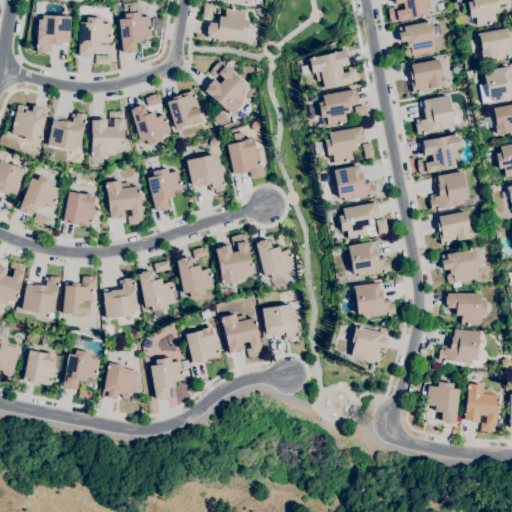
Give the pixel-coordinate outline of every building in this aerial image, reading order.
[(390,22),(389,19),(389,20),(387,11),(388,11),(387,8),(396,6),(396,10),(403,9),(402,2),(394,4),(393,0),(428,0),(429,6),(424,7),(426,15),(422,16),(422,17),(419,18),(419,17),(390,22)] [(476,26),(474,17),(469,18),(466,2),(471,1),(470,0),(505,0),(506,3),(496,5),(498,12),(493,13),(494,22),(489,23),(489,24),(487,25),(487,24),(476,26)] [(125,53),(125,52),(121,53),(117,19),(124,19),(124,13),(123,4),(137,2),(138,12),(139,12),(139,17),(149,16),(150,27),(151,27),(151,29),(150,29),(150,35),(142,36),(142,41),(135,42),(136,51),(133,52),(125,53)] [(211,19),(201,18),(204,3),(213,4),(211,19)] [(239,42),(206,36),(207,33),(205,33),(207,25),(208,25),(208,22),(217,23),(218,16),(224,17),(225,8),(231,8),(233,8),(233,9),(244,11),(242,20),(247,20),(245,36),(240,35),(239,42)] [(45,53),(35,52),(36,47),(35,47),(35,44),(36,44),(37,19),(41,19),(41,15),(70,16),(68,42),(61,42),(61,45),(50,44),(50,52),(46,51),(45,53)] [(88,57),(80,57),(80,56),(77,56),(79,22),(85,22),(86,17),(101,18),(101,23),(110,24),(109,35),(110,35),(110,37),(109,37),(109,43),(100,43),(100,48),(92,47),(92,56),(88,56),(88,57)] [(404,46),(406,45),(405,41),(399,42),(398,32),(397,27),(425,22),(425,21),(427,21),(431,21),(434,37),(431,38),(433,51),(406,56),(403,54),(402,49),(404,46)] [(495,60),(494,57),(482,60),(482,59),(481,59),(479,51),(480,50),(477,33),(505,28),(506,34),(509,34),(510,42),(508,43),(508,45),(511,44),(511,58),(511,59),(511,56),(508,57),(506,58),(506,57),(503,57),(503,59),(495,60)] [(322,88),(320,80),(315,81),(313,72),(310,73),(307,58),(309,58),(309,57),(311,56),(312,57),(342,50),(343,55),(344,54),(347,64),(339,66),(341,73),(347,71),(346,67),(355,65),(358,80),(322,88)] [(109,65),(94,64),(95,55),(110,55),(109,65)] [(417,93),(417,92),(412,93),(410,81),(409,81),(406,65),(409,64),(437,59),(440,76),(441,76),(443,84),(442,84),(442,86),(430,88),(430,91),(419,93),(419,92),(417,93)] [(230,115),(229,113),(228,114),(226,113),(227,112),(203,90),(207,86),(207,85),(213,78),(218,84),(223,79),(218,74),(215,77),(209,71),(211,69),(210,69),(216,63),(217,63),(219,61),(224,65),(241,81),(241,80),(243,82),(243,83),(246,86),(240,92),(244,95),(238,102),(240,104),(230,115)] [(301,74),(299,66),(305,65),(307,73),(301,74)] [(480,103),(477,85),(484,84),(481,71),(507,66),(508,74),(510,74),(511,83),(511,98),(492,102),(492,101),(480,103)] [(326,126),(324,117),(319,118),(316,102),(322,101),(320,95),(353,89),(354,92),(355,92),(356,100),(355,100),(356,103),(347,105),(349,112),(344,113),(345,122),(340,123),(340,124),(337,125),(337,124),(326,126)] [(174,129),(165,102),(172,100),(171,97),(192,90),(193,95),(194,95),(195,97),(194,97),(195,100),(196,100),(199,108),(196,109),(200,120),(199,121),(199,122),(191,125),(191,123),(174,129)] [(147,106),(144,97),(147,97),(147,96),(155,94),(158,93),(161,102),(147,106)] [(422,134),(422,133),(416,134),(414,124),(416,124),(415,119),(422,118),(419,107),(423,106),(422,100),(447,95),(452,123),(448,124),(449,128),(424,133),(422,134)] [(511,134),(509,135),(508,132),(496,134),(496,133),(495,134),(493,125),(495,125),(491,108),(511,103),(511,134)] [(39,142),(23,139),(23,136),(10,133),(12,127),(11,127),(14,115),(9,115),(10,111),(15,112),(17,104),(27,107),(26,110),(30,111),(32,105),(41,107),(41,108),(46,109),(40,137),(41,137),(41,139),(39,139),(39,142)] [(147,145),(145,140),(139,142),(129,110),(133,108),(132,108),(140,105),(140,106),(143,105),(146,114),(153,112),(155,117),(163,114),(164,119),(166,119),(167,121),(165,122),(169,133),(160,135),(162,140),(147,145)] [(356,121),(353,107),(363,105),(363,108),(364,108),(366,116),(365,116),(365,119),(356,121)] [(105,157),(90,157),(90,154),(89,154),(89,152),(90,152),(90,120),(105,120),(105,127),(112,127),(112,120),(108,120),(108,111),(122,111),(122,142),(123,142),(123,144),(122,144),(122,149),(114,149),(114,154),(105,154),(105,157)] [(73,151),(46,145),(51,120),(59,122),(59,120),(63,121),(63,120),(71,122),(71,120),(69,119),(71,113),(75,114),(76,113),(86,115),(84,121),(85,121),(85,123),(84,122),(78,148),(74,147),(73,151)] [(333,163),(331,154),(326,155),(323,139),(328,139),(327,132),(360,126),(360,129),(361,129),(363,137),(362,138),(362,141),(353,142),(355,150),(350,150),(351,159),(346,160),(346,162),(344,162),(344,161),(333,163)] [(419,174),(418,171),(417,171),(416,163),(416,160),(424,158),(425,162),(432,161),(430,154),(423,155),(421,147),(422,147),(421,141),(452,135),(452,134),(454,133),(454,134),(456,134),(459,149),(456,149),(458,158),(453,159),(455,167),(419,174)] [(212,148),(208,144),(210,139),(215,138),(218,142),(217,147),(212,148)] [(250,179),(248,171),(232,175),(225,144),(242,141),(242,140),(250,138),(250,139),(251,139),(254,151),(257,151),(259,159),(258,159),(258,162),(259,162),(260,164),(259,164),(259,167),(262,166),(264,175),(261,176),(261,177),(253,179),(252,178),(250,179)] [(315,156),(313,143),(320,142),(323,154),(315,156)] [(364,158),(361,144),(370,142),(370,146),(371,145),(373,154),(372,154),(373,157),(364,158)] [(511,175),(504,177),(503,168),(497,169),(495,153),(500,152),(498,146),(511,143),(511,175)] [(6,162),(0,159),(0,149),(9,154),(6,162)] [(215,192),(214,191),(210,192),(208,185),(197,187),(197,184),(190,185),(185,160),(213,154),(214,158),(217,158),(222,183),(223,182),(224,184),(223,184),(224,190),(215,192)] [(27,168),(22,165),(25,159),(30,161),(27,168)] [(0,160),(25,171),(15,194),(8,192),(7,195),(0,192),(0,160)] [(342,201),(341,197),(337,198),(332,170),(357,165),(359,173),(360,173),(361,183),(370,181),(371,185),(373,185),(375,195),(369,196),(369,197),(367,197),(367,196),(342,201)] [(157,211),(157,210),(153,210),(146,178),(152,176),(151,171),(166,168),(167,173),(176,171),(179,182),(180,182),(180,184),(179,184),(180,189),(172,191),(173,196),(166,198),(168,207),(165,208),(165,209),(157,211)] [(430,210),(428,200),(430,199),(429,195),(436,194),(434,183),(437,182),(436,176),(461,171),(466,199),(462,200),(463,204),(437,208),(438,209),(436,210),(436,209),(430,210)] [(31,214),(28,213),(28,214),(20,211),(21,210),(18,209),(30,177),(36,180),(38,175),(52,181),(50,186),(59,189),(55,200),(56,200),(55,202),(54,202),(52,207),(43,204),(42,208),(35,206),(31,214)] [(130,225),(130,224),(128,225),(127,216),(131,216),(130,209),(123,210),(124,218),(115,219),(115,218),(109,219),(105,187),(104,187),(103,185),(104,185),(104,182),(119,180),(119,183),(128,182),(129,187),(137,186),(138,190),(139,192),(138,192),(142,223),(139,223),(139,224),(130,225)] [(511,202),(509,202),(508,198),(502,199),(501,192),(507,191),(506,186),(509,186),(509,185),(511,184),(511,185),(511,184),(511,202)] [(90,227),(79,225),(62,222),(67,191),(84,194),(84,193),(94,195),(91,208),(94,209),(93,217),(91,217),(91,220),(92,220),(91,222),(90,222),(90,227)] [(347,239),(345,230),(340,231),(337,215),(342,215),(341,208),(374,202),(374,206),(376,205),(377,213),(376,213),(376,217),(368,218),(369,226),(364,227),(366,235),(360,237),(360,238),(358,238),(358,237),(347,239)] [(324,218),(323,210),(334,209),(335,216),(324,218)] [(440,245),(438,234),(437,234),(434,217),(465,211),(468,228),(469,228),(471,236),(470,237),(457,240),(458,243),(447,245),(447,244),(444,245),(444,244),(440,245)] [(45,227),(42,226),(42,227),(35,224),(35,223),(32,222),(35,214),(48,219),(45,227)] [(378,235),(375,220),(384,218),(387,233),(378,235)] [(221,284),(221,282),(220,282),(219,280),(220,280),(214,249),(220,247),(220,246),(228,245),(230,252),(237,251),(235,244),(231,245),(230,237),(233,236),(241,234),(241,235),(244,234),(245,241),(246,241),(250,264),(251,263),(251,266),(250,266),(251,270),(243,272),(244,277),(235,278),(236,281),(221,284)] [(270,279),(269,274),(263,275),(254,243),(257,242),(257,241),(265,239),(265,240),(268,239),(271,248),(278,246),(279,251),(288,249),(289,255),(290,254),(291,257),(290,257),(293,268),(284,270),(285,275),(270,279)] [(356,277),(356,273),(351,274),(346,246),(371,241),(373,249),(374,249),(376,258),(385,257),(386,261),(387,261),(389,271),(384,272),(384,273),(382,273),(382,272),(356,277)] [(193,258),(191,250),(194,249),(202,247),(203,248),(205,247),(207,255),(193,258)] [(447,274),(448,273),(448,269),(442,270),(440,260),(441,260),(440,255),(467,250),(467,249),(469,249),(470,249),(473,249),(476,265),(473,265),(476,279),(449,284),(446,282),(445,277),(447,274)] [(189,297),(188,292),(182,293),(175,260),(178,260),(178,259),(186,257),(186,258),(189,257),(191,266),(199,265),(200,270),(208,268),(210,274),(211,273),(211,276),(210,276),(212,287),(203,289),(205,294),(189,297)] [(154,272),(153,263),(167,260),(169,269),(154,272)] [(0,266),(6,268),(4,276),(10,277),(12,271),(8,270),(11,261),(14,262),(22,264),(22,265),(25,265),(16,295),(17,295),(17,297),(16,297),(14,301),(7,299),(5,304),(0,302),(0,266)] [(151,311),(150,306),(143,307),(137,274),(140,273),(140,272),(148,271),(148,272),(151,271),(153,280),(160,279),(161,284),(170,282),(171,287),(172,287),(173,289),(172,289),(174,301),(165,303),(166,307),(151,311)] [(48,314),(20,309),(25,284),(32,285),(33,284),(37,285),(37,284),(44,286),(45,283),(43,283),(44,277),(48,278),(49,276),(59,278),(58,284),(58,286),(57,286),(52,311),(48,310),(48,314)] [(86,317),(78,316),(78,315),(61,313),(63,285),(72,286),(72,283),(81,284),(81,276),(84,276),(93,276),(93,277),(96,277),(95,287),(92,287),(92,290),(92,292),(91,292),(91,295),(92,295),(92,304),(89,303),(88,316),(86,316),(86,317)] [(104,318),(101,292),(109,292),(109,290),(121,289),(121,287),(119,287),(118,280),(122,280),(122,278),(133,277),(133,281),(134,281),(134,282),(134,285),(133,285),(136,310),(132,311),(133,315),(104,318)] [(360,317),(360,313),(355,314),(352,286),(378,282),(379,291),(380,290),(381,300),(390,299),(391,303),(392,303),(394,313),(388,314),(388,315),(386,315),(386,314),(360,317)] [(468,325),(465,325),(465,324),(460,324),(460,315),(455,315),(455,308),(445,308),(445,305),(444,305),(444,296),(446,296),(446,293),(479,293),(479,299),(484,299),(484,315),(479,315),(479,324),(468,324),(468,325)] [(288,342),(288,341),(283,341),(282,334),(271,336),(271,333),(264,334),(260,308),(288,304),(289,308),(293,308),(297,333),(298,333),(298,335),(297,335),(298,340),(288,342)] [(247,357),(245,349),(249,348),(248,341),(241,343),(243,350),(234,352),(234,351),(228,353),(220,322),(219,320),(220,320),(219,317),(234,314),(235,317),(243,315),(245,319),(253,317),(254,322),(255,322),(255,324),(254,324),(260,347),(259,347),(261,354),(258,354),(258,355),(250,357),(250,356),(247,357)] [(384,328),(380,323),(385,319),(389,323),(384,328)] [(378,363),(349,356),(352,343),(350,342),(354,326),(357,327),(357,326),(359,327),(386,334),(385,339),(386,339),(384,349),(378,347),(377,352),(380,353),(378,363)] [(191,364),(190,361),(191,361),(184,334),(201,330),(201,329),(209,327),(209,328),(210,328),(213,340),(216,340),(218,348),(217,348),(217,351),(218,351),(218,353),(219,357),(191,364)] [(470,363),(445,361),(444,361),(442,361),(442,360),(437,360),(438,349),(440,350),(440,345),(447,346),(448,335),(452,336),(452,329),(478,332),(475,360),(470,360),(470,363)] [(49,344),(41,342),(43,331),(51,333),(49,344)] [(110,340),(102,340),(103,331),(110,331),(110,340)] [(145,346),(142,340),(149,336),(152,342),(145,346)] [(1,372),(2,371),(0,370),(0,340),(7,342),(6,345),(19,348),(11,375),(8,376),(3,375),(1,372)] [(50,386),(39,383),(39,384),(22,381),(28,350),(45,353),(45,352),(53,354),(53,355),(54,355),(52,368),(54,369),(53,376),(51,376),(51,379),(52,379),(51,381),(50,381),(50,386)] [(72,390),(64,388),(64,387),(61,386),(68,354),(74,355),(75,350),(90,353),(89,358),(98,360),(96,371),(97,371),(97,373),(95,373),(94,379),(85,377),(84,382),(77,380),(75,389),(72,389),(72,390)] [(157,400),(157,398),(154,399),(148,366),(155,365),(154,360),(170,357),(170,362),(179,361),(181,372),(182,372),(182,374),(181,374),(182,380),(174,381),(174,386),(167,387),(168,397),(165,397),(165,398),(157,400)] [(505,369),(500,366),(501,360),(506,357),(511,361),(510,366),(505,369)] [(120,396),(116,395),(115,399),(105,397),(106,396),(100,395),(106,368),(105,367),(106,365),(107,366),(107,362),(123,366),(123,368),(136,371),(130,398),(128,399),(122,398),(120,396)] [(450,423),(443,423),(443,421),(439,421),(440,412),(433,411),(434,406),(424,405),(425,399),(424,399),(424,397),(425,397),(425,396),(421,395),(421,391),(426,392),(427,386),(436,387),(436,381),(452,383),(452,389),(458,389),(454,423),(450,422),(450,423)] [(493,432),(490,432),(482,431),(479,430),(480,422),(484,423),(485,416),(478,415),(477,423),(468,421),(462,420),(466,388),(465,388),(465,386),(466,386),(467,383),(481,385),(480,393),(498,395),(497,400),(498,400),(498,402),(497,402),(493,432)] [(91,400),(88,399),(88,400),(80,398),(77,397),(79,389),(93,391),(91,400)]
